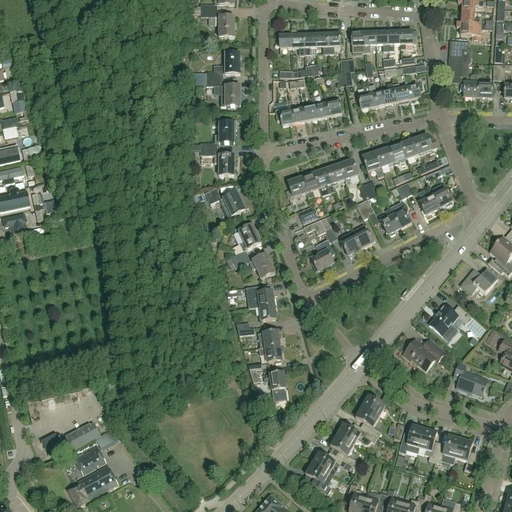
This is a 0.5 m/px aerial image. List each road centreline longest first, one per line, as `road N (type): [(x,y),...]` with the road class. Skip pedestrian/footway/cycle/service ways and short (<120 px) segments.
road 1 (tertiary): [(227,511),(363,363)]
road 2 (tertiary): [(363,363),(483,218)]
road 3 (residential): [(265,156),(439,121)]
road 4 (residential): [(306,300),(460,219)]
road 5 (residential): [(19,511),(10,476),(21,445),(0,349)]
road 6 (residential): [(426,18),(263,3)]
road 7 (residential): [(504,430),(413,403),(363,363)]
road 8 (residential): [(265,156),(263,3)]
road 9 (residential): [(306,300),(265,156)]
